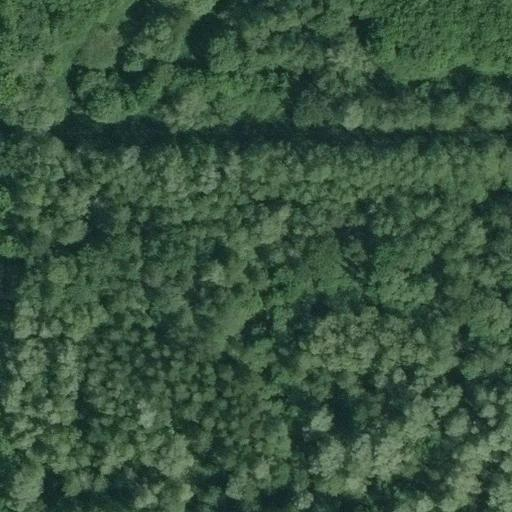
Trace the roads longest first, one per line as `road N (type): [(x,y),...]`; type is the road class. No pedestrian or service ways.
road 1 (track): [(511,127),(0,129)]
road 2 (track): [(37,131),(213,0)]
